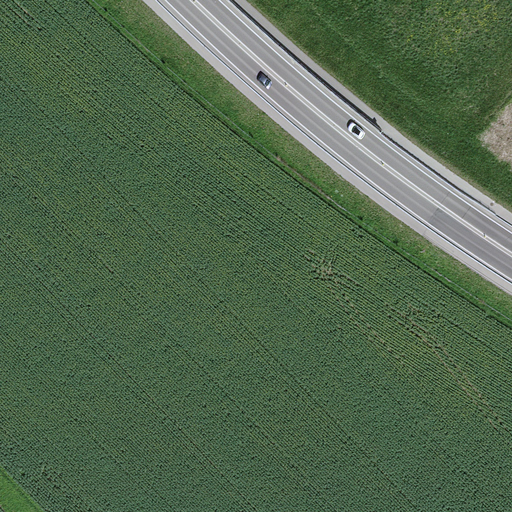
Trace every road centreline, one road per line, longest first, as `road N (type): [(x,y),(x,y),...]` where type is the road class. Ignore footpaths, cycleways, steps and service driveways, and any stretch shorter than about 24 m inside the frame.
road 1 (trunk): [(316,112),(511,255)]
road 2 (trunk): [(316,112),(192,0)]
